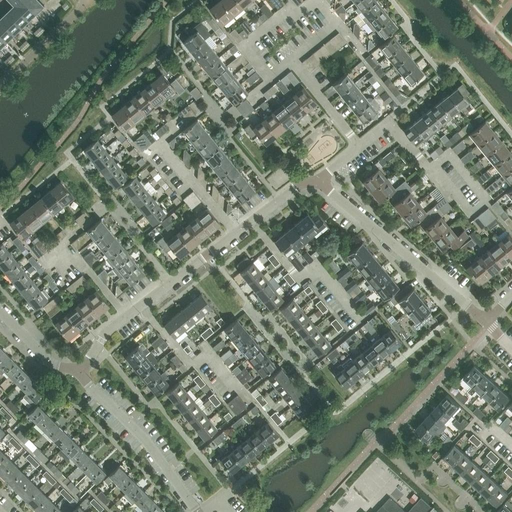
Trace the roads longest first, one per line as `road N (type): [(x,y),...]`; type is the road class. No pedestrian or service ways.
road 1 (residential): [(81,371),(108,329),(297,186),(322,185)]
road 2 (residential): [(322,185),(487,320)]
road 3 (residential): [(195,511),(81,371)]
